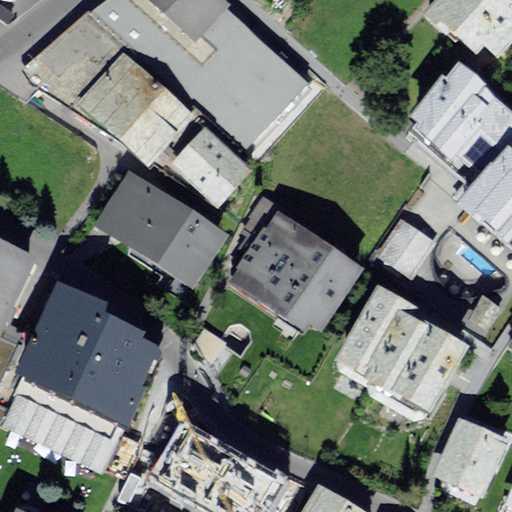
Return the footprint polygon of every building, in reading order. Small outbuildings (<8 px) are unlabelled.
[(307,81),(224,2),(179,50),(124,0),(111,0),(91,16),(196,124),(232,158),(250,142),(307,81)] [(224,2),(221,0),(124,0),(179,50),(224,2)] [(511,23),(511,0),(431,0),(430,2),(484,53),(511,23)] [(87,12),(18,74),(148,166),(196,124),(91,16),(87,12)] [(511,86),(468,52),(422,111),(465,144),(479,126),(500,100),(511,86)] [(511,108),(500,100),(479,126),(497,140),(464,182),(511,219),(511,108)] [(203,133),(167,169),(216,218),(252,182),(203,133)] [(122,172),(95,224),(191,290),(222,238),(122,172)] [(259,208),(216,273),(311,335),(354,269),(259,208)] [(428,251),(397,229),(382,251),(413,273),(428,251)] [(0,242),(0,334),(38,262),(0,242)] [(474,338),(377,278),(329,355),(427,414),(474,338)] [(54,286),(13,377),(21,380),(122,426),(129,430),(162,342),(106,317),(108,311),(54,286)] [(207,360),(223,337),(202,323),(187,346),(207,360)] [(122,426),(21,380),(1,425),(101,478),(122,426)] [(511,420),(470,402),(443,461),(493,484),(511,443),(511,420)] [(511,473),(503,491),(511,495),(511,473)] [(254,511),(272,511),(289,486),(271,475),(250,510),(254,511)] [(366,511),(309,480),(291,511),(366,511)] [(0,511),(20,511),(0,501),(0,511)]
